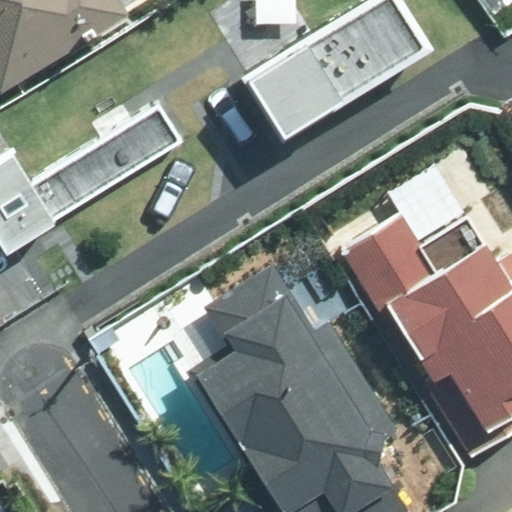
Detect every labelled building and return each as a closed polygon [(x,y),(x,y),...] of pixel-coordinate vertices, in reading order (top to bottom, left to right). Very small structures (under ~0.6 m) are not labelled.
[(118,0),(0,0),(0,86),(3,88),(124,10),(118,0)] [(387,0),(344,0),(229,67),(266,131),(414,46),(387,0)] [(0,154),(0,243),(174,137),(149,97),(15,179),(0,154)] [(443,177),(328,251),(461,457),(511,424),(511,263),(503,270),(443,177)] [(287,254),(160,327),(268,511),(423,511),(434,506),(287,254)]
